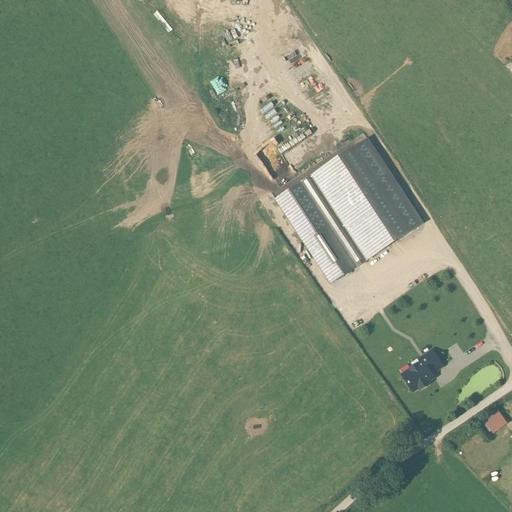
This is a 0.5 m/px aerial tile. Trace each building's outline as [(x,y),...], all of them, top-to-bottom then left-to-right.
[(285,152),(307,139),(302,131),(281,145),(285,152)] [(340,161),(308,182),(366,267),(397,245),(424,227),(367,142),(340,161)] [(349,278),(366,267),(308,182),(292,193),(274,205),(332,290),(349,278)] [(272,193),(275,198),(293,188),(291,183),(272,193)] [(419,361),(422,365),(423,364),(430,375),(442,368),(432,352),(419,361)] [(423,364),(422,365),(418,367),(417,366),(411,370),(412,372),(403,378),(413,392),(420,388),(421,390),(428,385),(427,383),(433,379),(430,375),(423,364)] [(501,411),(485,419),(492,434),(508,426),(501,411)]
